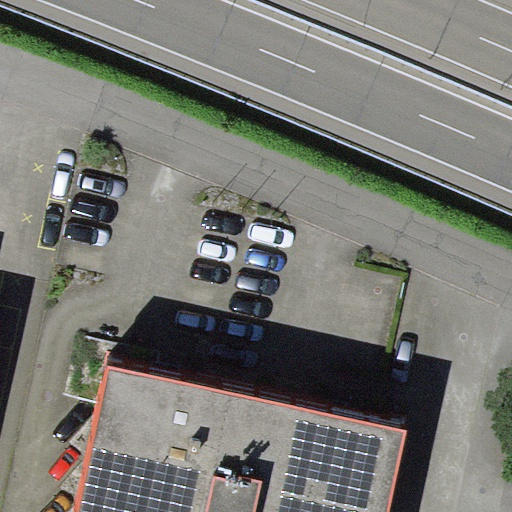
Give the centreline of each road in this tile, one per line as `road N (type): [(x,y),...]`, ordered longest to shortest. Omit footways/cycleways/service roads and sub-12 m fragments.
road 1 (residential): [(511,275),(0,66)]
road 2 (motorway): [(133,0),(511,155)]
road 3 (motorway): [(511,48),(394,0)]
